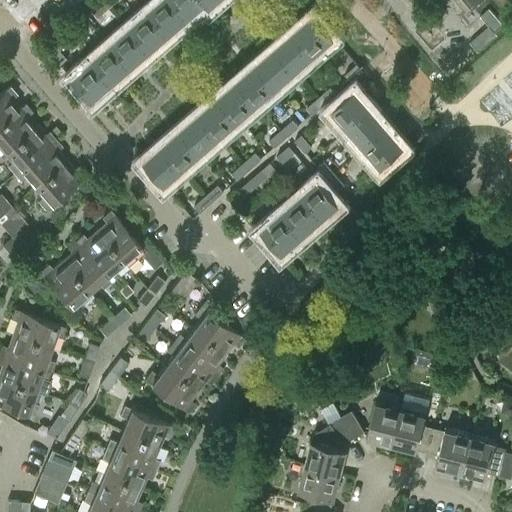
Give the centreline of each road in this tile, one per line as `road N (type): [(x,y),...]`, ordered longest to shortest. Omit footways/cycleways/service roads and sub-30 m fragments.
road 1 (residential): [(272,310),(201,234),(160,215),(20,58),(7,23)]
road 2 (residential): [(370,511),(379,476),(481,504),(483,511)]
